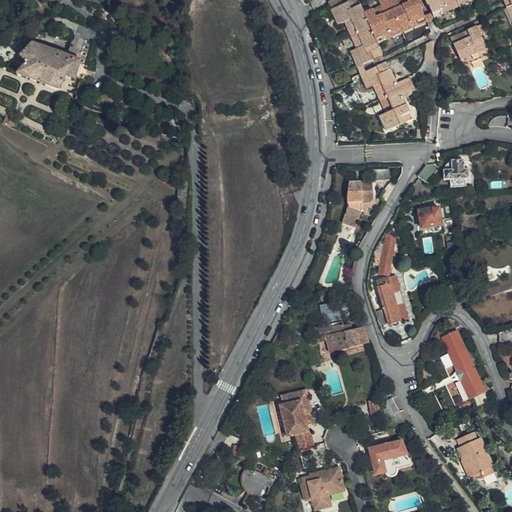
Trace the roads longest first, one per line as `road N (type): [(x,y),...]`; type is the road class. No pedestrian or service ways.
road 1 (tertiary): [(176,483),(296,248),(315,155)]
road 2 (residential): [(414,154),(361,259),(358,287),(379,343),(397,353)]
road 3 (residential): [(511,424),(483,340),(463,314),(443,310),(412,350),(397,353)]
road 4 (tertiary): [(315,155),(309,83),(283,2)]
